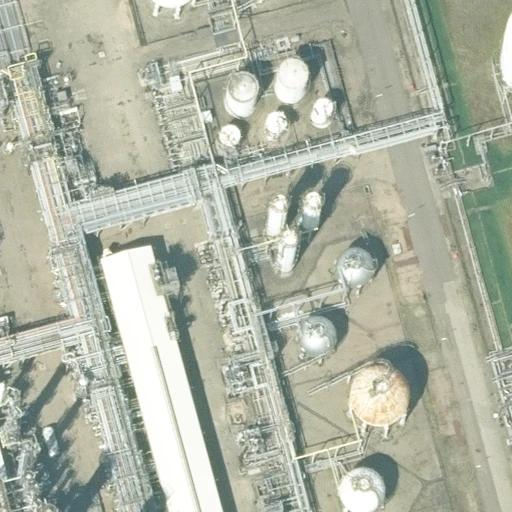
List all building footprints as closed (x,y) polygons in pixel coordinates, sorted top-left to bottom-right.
[(160,17),(170,18),(181,15),(190,9),(195,0),(141,0),(144,6),(151,13),(160,17)] [(511,34),(509,37),(505,45),(502,53),(501,62),(501,68),(504,77),(507,84),(511,90),(511,34)] [(275,89),(277,97),(282,101),(288,104),(294,103),(300,99),(304,93),(303,85),(299,79),(292,75),(284,77),(278,82),(275,89)] [(229,103),(231,110),(238,115),(246,116),(254,112),(258,105),(258,98),(255,92),(250,88),(242,87),(235,89),(230,95),(229,103)] [(311,115),(315,119),(320,121),(326,119),(329,115),(329,109),(325,104),(319,102),(314,105),(311,110),(311,115)] [(264,122),(263,129),(265,134),(270,137),(276,138),(281,134),(284,128),(282,122),(276,118),(270,118),(264,122)] [(216,139),(217,144),(222,150),(230,151),(236,147),(238,140),(236,134),(230,130),(223,130),(218,134),(216,139)] [(292,253),(277,233),(266,241),(280,261),(292,253)] [(163,511),(216,511),(147,256),(97,269),(163,511)] [(380,280),(382,273),(380,267),(377,261),(373,258),(366,256),(359,257),(352,260),(349,266),(347,273),(348,279),(352,285),(357,289),(364,291),(371,290),(376,286),(380,280)] [(341,338),(341,334),(341,330),(340,327),(336,321),(331,318),(327,316),(324,316),(317,316),(313,318),(310,320),(307,324),(305,327),(304,334),(305,341),(308,346),(314,351),(319,352),(322,353),(329,352),(335,348),(340,342),(341,338)] [(420,411),(421,404),(420,398),(419,393),(416,387),(412,383),(407,378),(403,376),(397,374),(391,374),(386,374),(380,376),(374,378),(369,382),(365,387),(362,393),(361,398),(360,403),(360,409),(362,414),(364,420),(367,424),(372,428),(378,432),(381,433),(388,434),(393,434),(400,433),(406,430),(410,427),(415,422),(418,417),(420,411)] [(396,502),(397,497),(396,491),(395,487),(393,483),(390,479),(382,473),(375,471),(371,471),(367,471),(361,472),(356,475),(352,478),(349,482),(346,486),(345,491),(344,496),(344,502),(346,506),(348,511),(391,511),(394,509),(396,502)]
